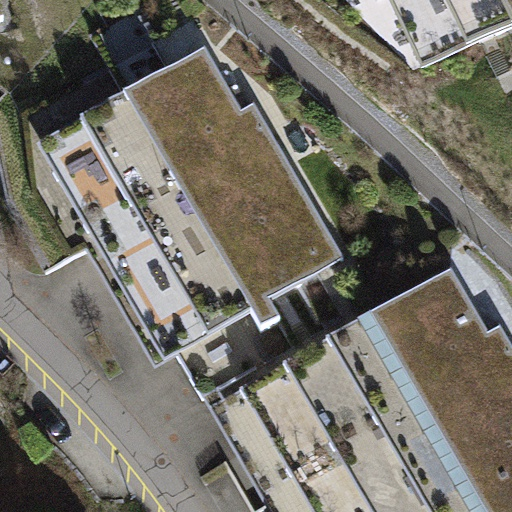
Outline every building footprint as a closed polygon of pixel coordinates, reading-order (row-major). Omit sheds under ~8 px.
[(395,0),(429,68),(481,42),(460,0),(395,0)] [(511,0),(460,0),(481,42),(511,27),(511,0)] [(204,50),(175,67),(294,272),(336,248),(253,106),(241,113),(204,50)] [(175,67),(133,91),(253,296),(294,272),(175,67)] [(170,344),(253,296),(133,91),(50,139),(66,166),(54,173),(88,233),(101,226),(170,344)] [(451,271),(424,286),(511,437),(511,348),(500,328),(488,335),(451,271)] [(511,437),(424,286),(376,315),(490,511),(508,511),(511,510),(511,437)] [(490,511),(376,315),(322,345),(417,511),(490,511)] [(326,511),(417,511),(322,345),(240,392),(291,480),(304,473),(326,511)]
